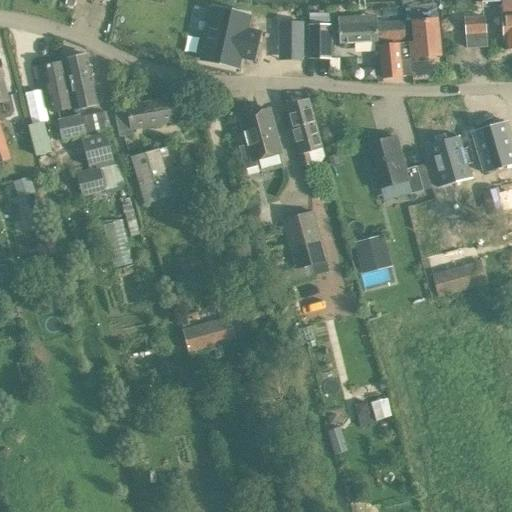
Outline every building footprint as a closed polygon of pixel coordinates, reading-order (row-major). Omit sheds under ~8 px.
[(511,0),(500,1),(504,50),(511,49),(511,0)] [(439,4),(421,6),(422,17),(440,15),(439,4)] [(213,9),(201,60),(236,68),(239,56),(253,60),(259,34),(245,31),(248,17),(213,9)] [(281,66),(306,65),(305,16),(281,17),(281,66)] [(339,44),(404,41),(403,23),(365,25),(364,19),(351,20),(352,26),(338,27),(339,44)] [(466,49),(486,48),(484,19),(464,20),(466,49)] [(409,59),(438,56),(436,21),(411,23),(413,44),(404,45),(378,46),(380,78),(399,77),(398,59),(409,59)] [(330,27),(308,26),(308,59),(330,59),(330,27)] [(96,105),(85,56),(64,61),(76,110),(96,105)] [(52,113),(70,109),(60,64),(31,71),(36,91),(46,89),(52,113)] [(376,68),(365,69),(365,80),(376,79),(376,68)] [(131,129),(177,121),(173,97),(114,108),(119,136),(132,134),(131,129)] [(291,129),(314,123),(308,100),(285,106),(291,129)] [(248,147),(240,149),(246,172),(261,168),(258,160),(280,154),(268,110),(240,118),(248,147)] [(83,134),(107,129),(103,113),(80,118),(83,134)] [(83,134),(80,118),(79,116),(57,121),(61,140),(84,135),(83,134)] [(29,126),(35,157),(51,153),(45,122),(29,126)] [(314,123),(291,129),(301,167),(309,164),(310,167),(319,165),(323,158),(321,149),(314,123)] [(511,165),(511,144),(506,123),(470,134),(482,174),(511,165)] [(107,138),(101,135),(82,140),(89,168),(113,162),(107,138)] [(403,171),(394,138),(362,147),(374,190),(405,182),(409,195),(422,192),(415,167),(403,171)] [(438,189),(470,180),(458,138),(426,147),(438,189)] [(166,148),(131,158),(144,204),(172,196),(161,158),(168,156),(166,148)] [(100,169),(78,173),(83,195),(105,191),(100,169)] [(29,178),(12,183),(17,198),(33,193),(29,178)] [(428,256),(458,247),(445,204),(415,213),(428,256)] [(312,212),(297,216),(310,267),(326,263),(312,212)] [(297,216),(281,220),(295,271),(310,267),(297,216)] [(105,222),(114,266),(134,262),(125,218),(105,222)] [(374,239),(358,243),(365,274),(382,270),(374,239)] [(462,254),(429,263),(438,297),(471,288),(462,254)] [(260,304),(249,308),(253,320),(264,316),(260,304)] [(187,351),(235,338),(230,318),(182,331),(187,351)] [(365,404),(354,407),(357,417),(368,414),(365,404)]
